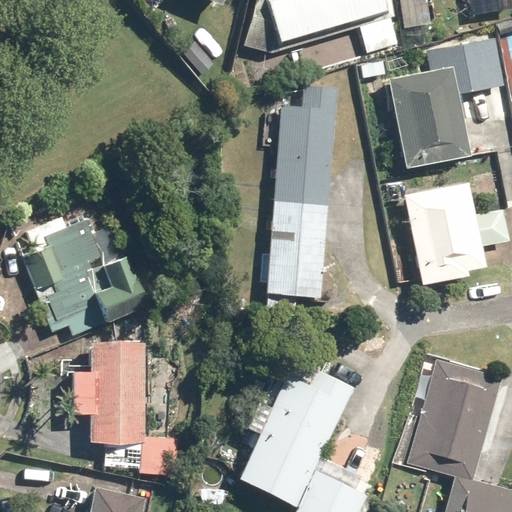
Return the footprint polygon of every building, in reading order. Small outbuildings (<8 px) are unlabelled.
[(214,0),(181,0),(209,12),(214,0)] [(274,0),(250,7),(261,47),(377,15),(373,0),(274,0)] [(392,0),(393,2),(398,29),(425,25),(420,0),(392,0)] [(490,40),(448,48),(456,90),(498,82),(490,40)] [(441,71),(377,82),(394,173),(457,162),(441,71)] [(297,86),(295,111),(275,109),(257,297),(314,303),(331,114),(328,114),(331,89),(297,86)] [(473,271),(456,185),(393,198),(411,289),(454,281),(453,275),(473,271)] [(15,244),(50,340),(141,308),(106,211),(15,244)] [(175,439),(136,439),(137,346),(78,345),(78,377),(60,377),(59,418),(79,418),(79,445),(134,445),(134,478),(175,478),(175,439)] [(495,377),(432,359),(402,464),(465,482),(495,377)] [(287,511),(346,389),(286,360),(227,483),(287,511)] [(353,511),(367,485),(315,459),(287,511),(353,511)] [(511,511),(511,499),(449,479),(438,511),(511,511)] [(80,511),(135,511),(139,499),(86,488),(80,511)]
